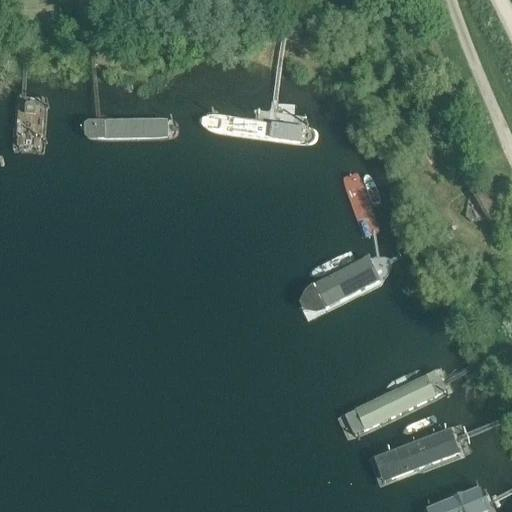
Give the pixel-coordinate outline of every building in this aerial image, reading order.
[(302,33),(303,12),(289,12),(289,32),(290,32),(302,33)] [(327,132),(208,115),(208,116),(203,150),(323,168),(327,132)] [(168,118),(89,122),(85,126),(86,141),(170,137),(168,118)] [(478,198),(490,219),(500,213),(488,192),(478,198)] [(382,283),(369,259),(315,290),(305,297),(301,307),(307,316),(319,316),(382,283)] [(449,394),(438,372),(356,412),(367,434),(449,394)] [(437,450),(435,449),(359,466),(371,496),(449,471),(437,450)] [(488,511),(480,492),(428,511),(488,511)]
